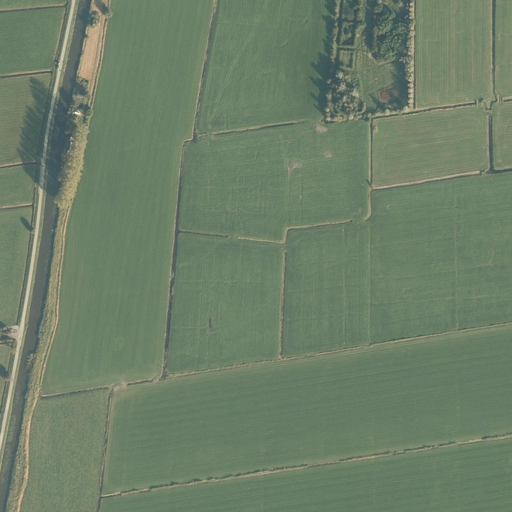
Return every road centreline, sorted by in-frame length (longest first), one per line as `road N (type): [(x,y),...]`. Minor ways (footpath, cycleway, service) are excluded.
road 1 (unclassified): [(0,442),(73,0)]
road 2 (track): [(13,511),(77,152)]
